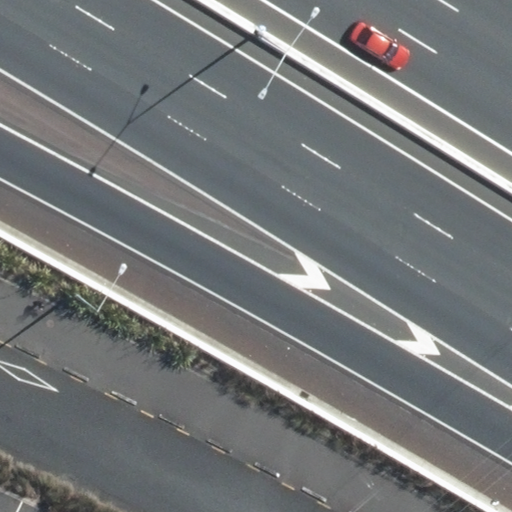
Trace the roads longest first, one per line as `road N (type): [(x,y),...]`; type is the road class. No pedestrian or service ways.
road 1 (motorway): [(511,440),(268,293),(0,152)]
road 2 (motorway): [(511,273),(63,0)]
road 3 (unclassified): [(234,511),(0,393)]
road 4 (motorway): [(353,0),(511,97)]
